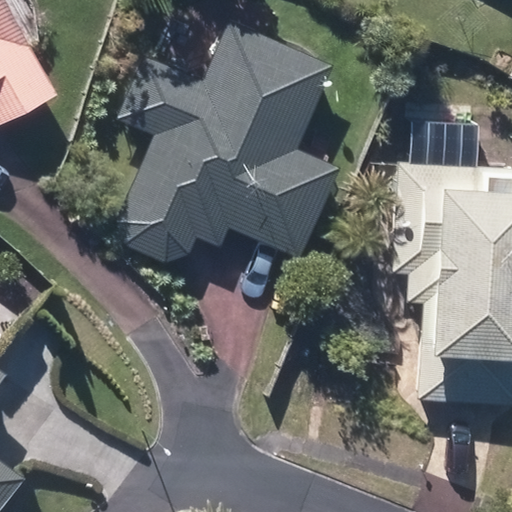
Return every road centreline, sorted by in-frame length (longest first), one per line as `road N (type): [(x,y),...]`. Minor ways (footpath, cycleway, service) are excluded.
road 1 (residential): [(199,455),(150,323)]
road 2 (residential): [(324,511),(199,455)]
